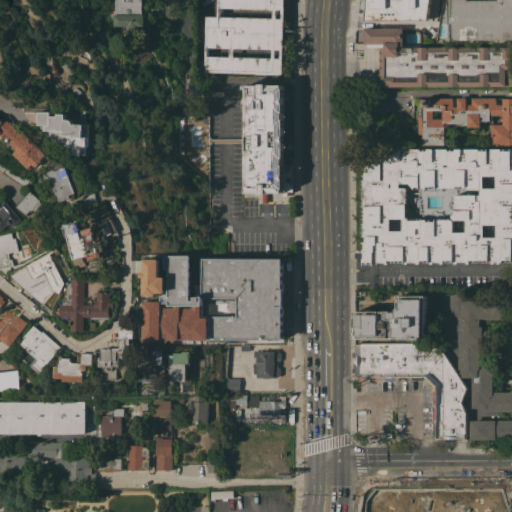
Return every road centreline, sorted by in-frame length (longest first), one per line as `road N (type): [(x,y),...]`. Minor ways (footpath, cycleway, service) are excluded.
road 1 (primary): [(325,0),(325,321)]
road 2 (residential): [(0,283),(63,338),(81,348),(101,345),(134,303),(133,244),(103,189)]
